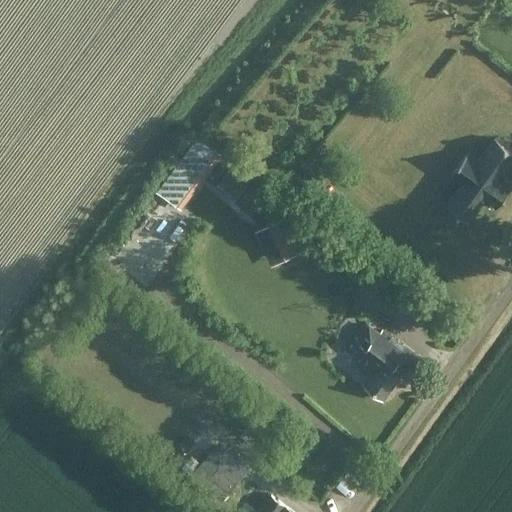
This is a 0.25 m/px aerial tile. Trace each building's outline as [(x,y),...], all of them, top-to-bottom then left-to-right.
[(181,209),(221,154),(197,136),(156,191),(181,209)] [(511,161),(511,150),(495,138),(478,160),(467,152),(451,174),(463,183),(446,205),(469,222),(486,199),(496,207),(511,185),(511,184),(501,176),(511,161)] [(271,265),(304,249),(287,215),(254,231),(271,265)] [(380,331),(370,324),(359,339),(355,336),(345,350),(359,360),(361,357),(376,367),(378,364),(380,366),(368,382),(386,395),(400,375),(404,378),(419,356),(382,329),(380,331)] [(294,511),(272,495),(259,511),(294,511)]
